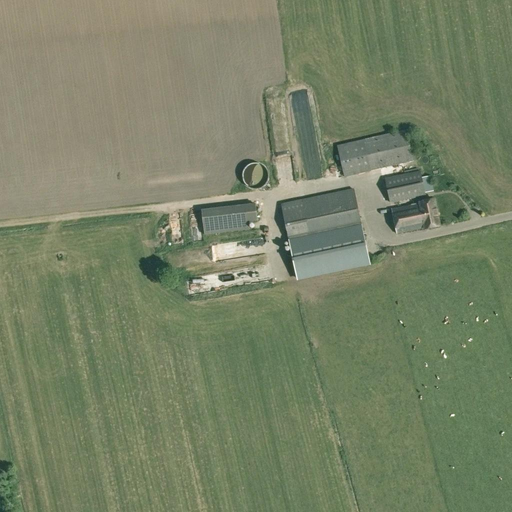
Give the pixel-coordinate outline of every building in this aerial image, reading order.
[(337,146),(344,177),(413,161),(406,130),(337,146)] [(243,174),(242,175),(242,176),(242,177),(243,178),(243,180),(243,181),(244,182),(244,183),(245,184),(246,184),(246,185),(247,186),(248,187),(250,188),(251,188),(252,189),(254,189),(255,189),(256,189),(257,189),(258,189),(259,188),(260,188),(261,187),(262,187),(263,186),(264,185),(265,185),(266,184),(266,183),(267,182),(267,181),(268,180),(268,179),(268,177),(268,176),(268,175),(268,174),(268,173),(268,172),(267,171),(267,170),(266,169),(266,168),(265,167),(264,166),(263,166),(262,165),(261,164),(260,164),(259,163),(258,163),(256,163),(255,163),(253,163),(252,163),(251,164),(250,164),(249,165),(247,166),(245,168),(245,169),(244,170),(243,171),(243,172),(243,173),(243,174)] [(385,179),(390,204),(419,198),(418,196),(425,195),(420,170),(409,172),(410,174),(385,179)] [(430,176),(421,178),(423,186),(432,185),(430,176)] [(297,278),(369,263),(354,189),(281,205),(297,278)] [(392,209),(397,234),(425,228),(425,229),(440,226),(434,199),(420,202),(420,203),(392,209)] [(201,211),(204,235),(249,229),(249,222),(257,221),(255,204),(201,211)] [(203,239),(200,214),(193,214),(195,240),(203,239)] [(191,292),(270,282),(268,265),(214,271),(216,282),(211,283),(210,274),(189,277),(191,292)]
